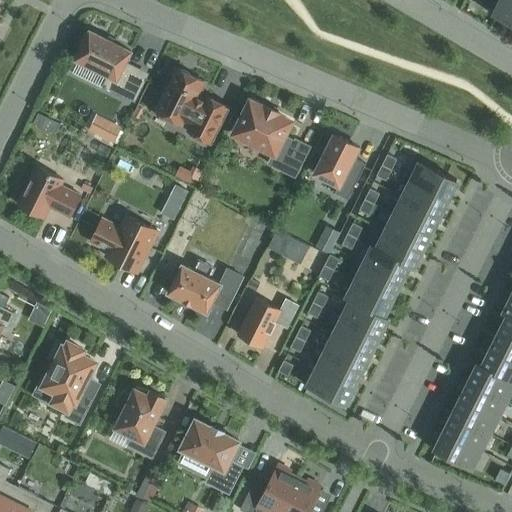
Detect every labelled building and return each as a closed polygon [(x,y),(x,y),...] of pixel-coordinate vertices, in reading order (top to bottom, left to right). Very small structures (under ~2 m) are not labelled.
[(511,2),(507,0),(500,0),(493,15),(511,24),(511,2)] [(122,67),(130,51),(90,31),(88,34),(84,33),(78,46),(81,48),(76,59),(108,75),(102,86),(134,102),(146,79),(122,67)] [(210,142),(228,107),(206,96),(204,99),(197,96),(204,81),(190,74),(187,72),(184,70),(180,69),(176,67),(174,71),(168,73),(162,85),(164,90),(154,110),(183,125),(184,123),(191,126),(188,131),(210,142)] [(234,133),(273,152),(268,163),(295,177),(310,146),(295,138),(294,140),(283,135),(291,121),(277,114),(278,111),(265,105),(264,107),(250,100),(234,133)] [(32,124),(39,128),(44,126),(49,118),(38,112),(32,124)] [(107,124),(101,136),(114,142),(120,130),(107,124)] [(359,147),(334,134),(314,173),(338,185),(334,192),(347,199),(365,163),(354,157),(359,147)] [(387,153),(381,164),(392,169),(397,158),(387,153)] [(420,161),(411,179),(447,197),(456,179),(420,161)] [(386,180),(392,169),(381,164),(376,175),(386,180)] [(50,206),(69,216),(80,195),(61,185),(63,179),(36,166),(17,204),(44,217),(50,206)] [(447,197),(411,179),(402,196),(439,214),(447,197)] [(370,188),(364,199),(374,204),(380,193),(370,188)] [(430,232),(439,214),(402,196),(394,213),(430,232)] [(168,198),(161,212),(173,219),(181,204),(168,198)] [(374,204),(364,199),(359,209),(369,214),(374,204)] [(430,232),(394,213),(385,231),(421,249),(430,232)] [(126,215),(120,226),(103,218),(91,241),(108,250),(105,255),(137,272),(158,231),(126,215)] [(352,222),(347,233),(357,238),(362,227),(352,222)] [(276,229),(268,247),(278,253),(287,235),(276,229)] [(413,266),(421,249),(385,231),(377,247),(373,245),(372,246),(413,266)] [(357,238),(347,233),(341,244),(351,249),(357,238)] [(412,267),(413,266),(372,246),(364,263),(400,281),(408,265),(412,267)] [(330,253),(324,264),(334,269),(340,258),(330,253)] [(167,292),(169,293),(182,299),(182,300),(192,305),(192,304),(205,311),(207,312),(208,310),(212,301),(226,308),(243,276),(227,268),(220,282),(219,282),(183,264),(184,264),(182,263),(181,265),(180,267),(176,265),(170,277),(174,279),(168,290),(167,292)] [(400,281),(364,263),(355,280),(391,298),(400,281)] [(334,269),(324,264),(319,275),(329,280),(334,269)] [(383,314),(391,298),(355,280),(346,297),(387,317),(383,314)] [(318,291),(312,302),(323,306),(328,296),(318,291)] [(298,305),(286,298),(280,309),(256,297),(237,333),(263,346),(275,321),(287,327),(298,305)] [(350,300),(342,316),(378,335),(387,317),(346,297),(346,298),(350,300)] [(323,306),(312,302),(307,312),(317,317),(323,306)] [(0,329),(2,324),(7,327),(14,313),(0,305),(0,329)] [(511,337),(511,315),(504,312),(508,315),(500,331),(511,337)] [(370,352),(378,335),(342,316),(333,334),(370,352)] [(301,325),(295,336),(305,341),(311,330),(301,325)] [(511,337),(500,331),(491,348),(511,358),(511,337)] [(333,334),(325,351),(361,369),(370,352),(333,334)] [(300,352),(305,341),(295,336),(290,347),(300,352)] [(68,408),(65,415),(80,423),(96,391),(84,385),(95,362),(81,354),(83,349),(68,342),(65,347),(63,346),(62,347),(58,345),(50,360),(55,362),(43,385),(57,392),(53,401),(68,408)] [(511,358),(491,348),(483,364),(479,362),(478,363),(511,380),(511,358)] [(316,368),(353,386),(361,369),(325,351),(316,368)] [(294,364),(283,359),(278,370),(288,375),(294,364)] [(511,380),(478,363),(470,380),(506,399),(511,386),(511,380)] [(344,404),(353,386),(316,368),(307,386),(344,404)] [(506,399),(470,380),(461,398),(497,416),(506,399)] [(166,398),(151,390),(150,392),(137,385),(132,395),(123,390),(116,403),(125,407),(115,427),(132,435),(128,444),(152,456),(165,431),(152,425),(166,398)] [(461,398),(452,415),(489,433),(497,416),(461,398)] [(444,432),(480,450),(489,433),(452,415),(444,432)] [(215,487),(229,494),(244,466),(229,459),(238,441),(195,419),(181,448),(213,464),(206,478),(216,483),(215,487)] [(0,430),(0,443),(8,448),(16,432),(3,425),(0,430)] [(471,468),(480,450),(444,432),(435,450),(471,468)] [(0,511),(4,511),(18,486),(5,480),(10,469),(0,463),(0,511)] [(267,511),(280,511),(298,477),(289,473),(290,470),(278,464),(265,490),(252,484),(240,508),(247,511),(254,511),(257,507),(267,511)] [(500,468),(495,479),(505,484),(510,473),(500,468)] [(298,477),(280,511),(307,511),(320,485),(308,479),(307,482),(298,477)] [(115,483),(105,479),(99,490),(109,495),(115,483)] [(49,511),(53,504),(18,486),(4,511),(49,511)] [(131,508),(140,511),(145,511),(149,504),(135,498),(131,508)] [(188,501),(182,511),(202,511),(204,509),(188,501)]
